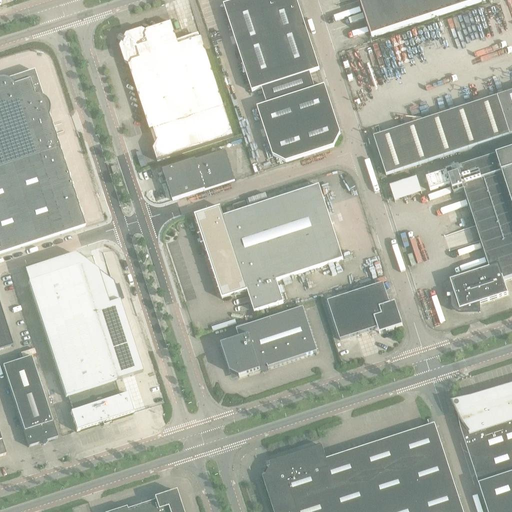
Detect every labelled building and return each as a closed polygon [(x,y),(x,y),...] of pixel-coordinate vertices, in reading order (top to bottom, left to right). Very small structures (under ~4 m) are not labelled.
[(252,93),(320,71),(296,0),(244,0),(224,7),(252,93)] [(359,0),(372,39),(486,2),(485,0),(359,0)] [(127,36),(120,48),(125,64),(129,66),(129,67),(150,132),(154,131),(157,142),(153,150),(157,163),(234,138),(202,39),(179,46),(171,24),(147,32),(146,33),(142,31),(127,36)] [(200,34),(179,41),(181,45),(201,37),(200,34)] [(0,256),(85,229),(48,117),(49,115),(50,112),(50,110),(49,108),(48,106),(47,104),(46,102),(44,100),(43,99),(40,90),(38,85),(37,81),(34,72),(7,81),(5,80),(3,80),(1,80),(0,80),(0,256)] [(286,164),(303,158),(334,148),(340,135),(325,87),(257,109),(273,157),(286,164)] [(511,92),(497,98),(510,136),(511,135),(511,92)] [(510,136),(497,98),(494,96),(491,97),(490,100),(374,138),(386,177),(510,136)] [(225,151),(163,172),(173,202),(235,182),(225,151)] [(489,269),(450,282),(455,296),(451,296),(451,305),(452,308),(453,311),(454,312),(456,314),(458,315),(461,315),(480,314),(480,305),(508,296),(504,282),(511,279),(511,151),(496,157),(446,173),(426,180),(430,192),(450,186),(453,195),(464,192),(489,269)] [(418,177),(390,186),(396,203),(423,193),(418,177)] [(221,208),(195,217),(202,237),(199,238),(202,245),(204,244),(222,301),(248,292),(255,313),(284,304),(277,282),(343,261),(319,187),(224,218),(221,208)] [(79,268),(28,284),(66,399),(69,398),(73,413),(70,414),(77,433),(99,426),(99,425),(111,421),(111,422),(134,414),(127,396),(120,398),(115,383),(116,383),(114,376),(130,371),(104,291),(88,296),(79,268)] [(340,342),(378,329),(379,335),(403,327),(395,303),(390,305),(383,285),(328,303),(340,342)] [(0,351),(13,347),(5,321),(0,307),(0,351)] [(240,340),(221,346),(230,374),(239,378),(239,379),(261,372),(260,369),(267,367),(268,369),(318,353),(303,309),(236,330),(240,340)] [(237,326),(235,320),(212,327),(214,333),(237,326)] [(31,359),(3,368),(29,449),(57,439),(31,359)] [(511,511),(511,387),(490,396),(472,403),(473,405),(455,411),(454,406),(453,406),(454,410),(456,413),(457,415),(458,417),(460,430),(479,486),(487,511),(511,511)] [(322,448),(270,465),(271,468),(269,471),(268,471),(267,471),(267,472),(266,472),(266,473),(267,474),(266,477),(263,478),(273,511),(463,511),(435,426),(327,461),(322,448)] [(182,511),(177,497),(175,498),(172,497),(171,494),(153,500),(154,502),(149,504),(127,511),(126,509),(116,511),(182,511)]
